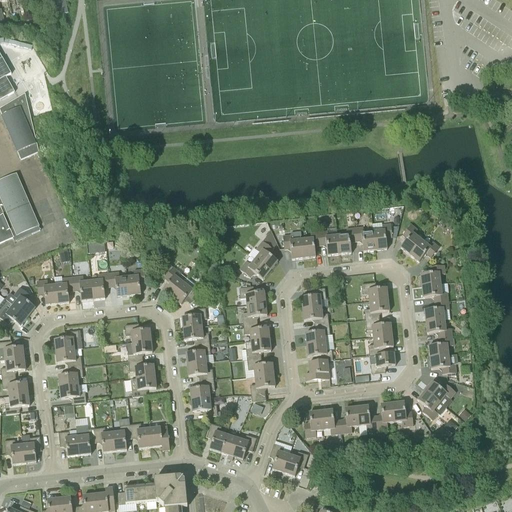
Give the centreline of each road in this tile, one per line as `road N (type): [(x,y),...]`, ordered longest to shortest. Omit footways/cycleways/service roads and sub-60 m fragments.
road 1 (residential): [(53,479),(39,339),(53,320),(145,312),(165,329),(182,464)]
road 2 (residential): [(402,284),(382,266),(297,274),(283,293),(296,401)]
road 3 (residential): [(296,401),(394,391),(410,369),(402,284)]
road 4 (residential): [(182,464),(53,479)]
